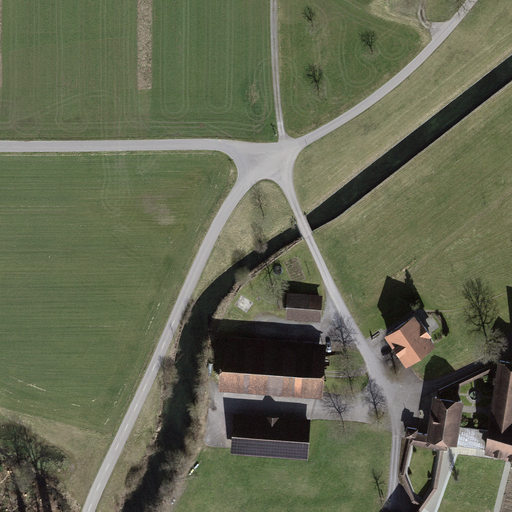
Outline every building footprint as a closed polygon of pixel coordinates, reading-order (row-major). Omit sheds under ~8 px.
[(323,294),(287,292),(285,319),(321,321),(323,294)] [(421,321),(415,312),(384,333),(406,365),(437,345),(430,335),(432,333),(423,320),(421,321)] [(322,397),(327,343),(222,335),(218,389),(322,397)] [(511,459),(511,360),(499,358),(482,451),(511,459)] [(494,361),(446,387),(451,388),(495,365),(494,361)] [(437,385),(426,431),(445,435),(452,437),(455,425),(462,391),(451,388),(446,387),(437,385)] [(308,458),(311,418),(233,412),(230,452),(308,458)] [(483,429),(455,425),(452,437),(480,442),(483,429)] [(397,470),(398,495),(406,502),(403,508),(402,511),(408,511),(410,511),(432,480),(445,435),(426,431),(411,427),(397,470)]
